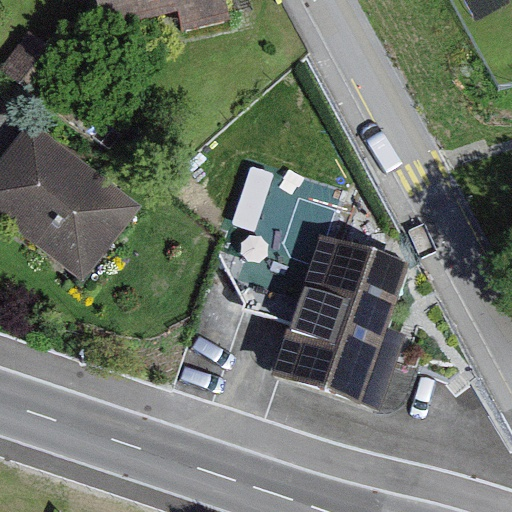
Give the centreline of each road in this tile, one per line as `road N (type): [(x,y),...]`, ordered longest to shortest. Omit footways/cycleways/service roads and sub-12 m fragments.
road 1 (residential): [(323,0),(511,339)]
road 2 (secondary): [(0,400),(335,511)]
